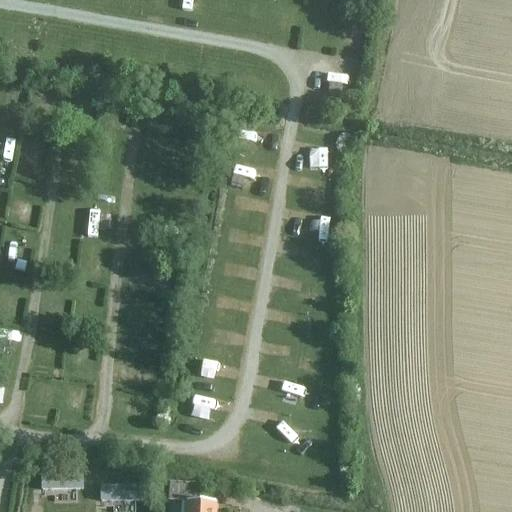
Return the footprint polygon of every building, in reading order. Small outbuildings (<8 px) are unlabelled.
[(333,27),(333,0),(308,0),(308,27),(333,27)] [(87,58),(93,36),(79,33),(74,55),(87,58)] [(18,36),(15,55),(37,59),(40,40),(18,36)] [(240,86),(252,86),(253,63),(241,63),(240,86)] [(0,156),(17,157),(18,136),(0,135),(0,156)] [(316,154),(316,174),(334,174),(334,154),(316,154)] [(88,274),(111,275),(111,250),(89,249),(88,274)] [(310,257),(309,274),(334,275),(334,258),(310,257)] [(152,292),(154,270),(130,268),(128,290),(152,292)] [(0,307),(21,308),(22,287),(0,286),(0,307)] [(98,295),(80,296),(81,313),(99,312),(98,295)] [(166,354),(168,335),(150,334),(148,352),(166,354)] [(120,383),(145,387),(149,364),(125,360),(120,383)] [(310,405),(311,384),(283,383),(282,404),(310,405)] [(88,473),(41,473),(41,491),(89,491),(88,473)] [(138,484),(100,485),(100,503),(138,502),(138,484)] [(222,511),(223,501),(196,500),(195,511),(222,511)]
